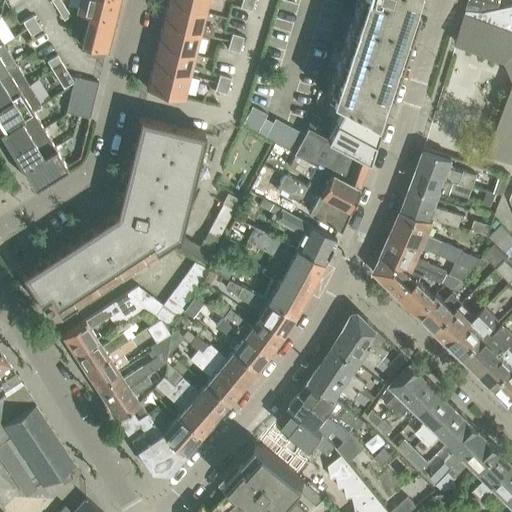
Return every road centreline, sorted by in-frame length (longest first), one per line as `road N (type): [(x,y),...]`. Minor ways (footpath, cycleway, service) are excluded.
road 1 (residential): [(157,511),(267,394),(348,269)]
road 2 (residential): [(137,0),(97,174),(0,231)]
road 3 (residential): [(348,269),(447,0)]
road 4 (residential): [(134,511),(0,297)]
road 5 (residential): [(511,431),(348,269)]
